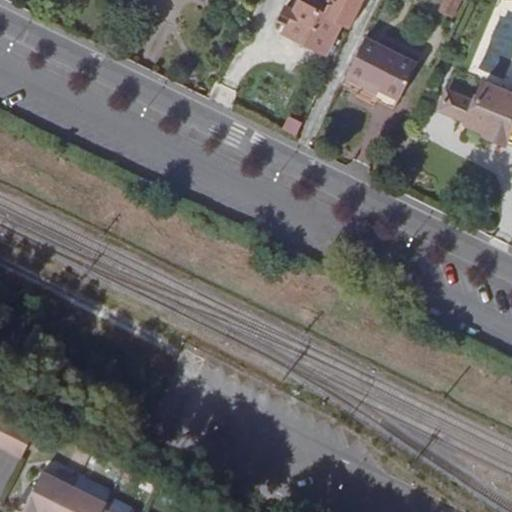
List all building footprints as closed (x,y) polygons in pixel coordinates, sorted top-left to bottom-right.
[(329,0),(322,15),(299,3),(294,14),(285,10),(278,25),(287,29),(284,35),(327,56),(341,25),(350,30),(364,0),(329,0)] [(444,0),(440,13),(457,18),(462,0),(444,0)] [(397,102),(416,65),(362,40),(344,81),(359,88),(361,85),(397,102)] [(340,89),(392,114),(397,102),(361,85),(359,88),(344,81),(340,88),(340,89)] [(511,96),(493,87),(483,107),(456,93),(446,112),(494,136),(491,141),(509,151),(511,148),(511,96)] [(0,447),(13,454),(26,460),(39,433),(27,427),(14,420),(0,413),(0,412),(0,447)] [(68,511),(79,491),(47,474),(28,511),(68,511)] [(108,511),(109,511),(112,507),(79,491),(68,511),(108,511)]
